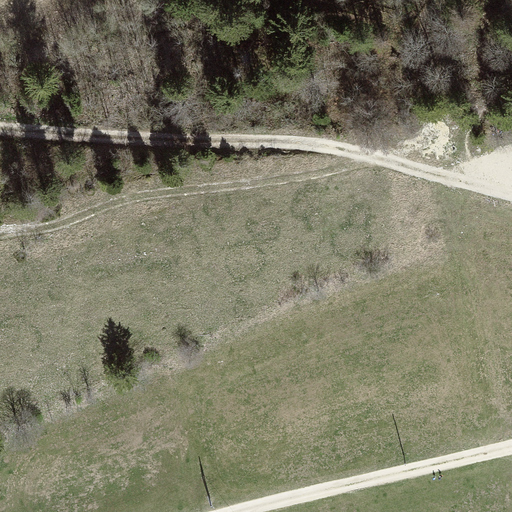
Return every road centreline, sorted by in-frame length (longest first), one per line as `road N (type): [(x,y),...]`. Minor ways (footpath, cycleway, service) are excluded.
road 1 (track): [(482,188),(349,150),(266,139),(0,131)]
road 2 (track): [(231,511),(511,445)]
